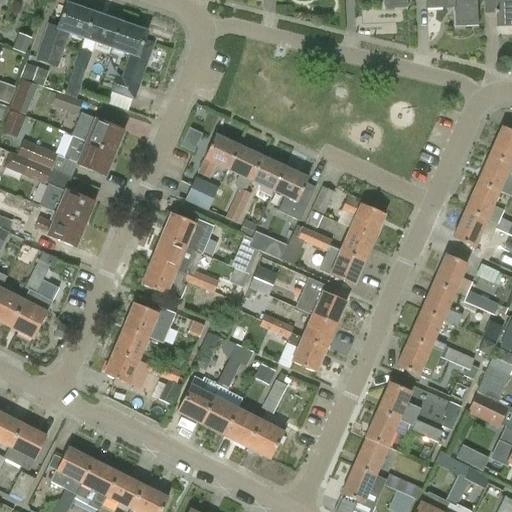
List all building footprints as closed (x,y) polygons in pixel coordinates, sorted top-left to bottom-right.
[(383,0),(384,10),(407,9),(406,0),(383,0)] [(476,0),(424,0),(425,8),(453,7),(454,28),(478,27),(476,0)] [(511,0),(483,0),(484,15),(496,15),(496,26),(511,25),(511,0)] [(68,35),(84,40),(93,15),(65,5),(57,28),(48,25),(35,61),(56,69),(68,35)] [(95,44),(111,49),(120,24),(93,15),(84,40),(80,50),(92,55),(95,44)] [(147,34),(120,24),(111,49),(129,56),(121,80),(116,78),(111,93),(134,100),(154,44),(144,41),(147,34)] [(13,50),(25,55),(31,38),(19,34),(13,50)] [(73,67),(85,71),(92,55),(80,50),(79,50),(73,67)] [(27,63),(22,78),(45,85),(50,70),(27,63)] [(0,97),(13,101),(17,86),(0,80),(0,97)] [(56,94),(52,106),(77,115),(81,103),(56,94)] [(19,138),(28,117),(12,110),(2,131),(19,138)] [(85,144),(114,156),(124,133),(95,121),(81,115),(76,128),(89,134),(85,144)] [(511,132),(501,128),(489,156),(511,166),(511,132)] [(215,166),(227,172),(238,147),(215,136),(203,161),(197,175),(209,180),(215,166)] [(114,156),(85,144),(75,139),(71,148),(68,147),(63,160),(76,166),(105,178),(114,156)] [(34,146),(28,161),(51,171),(57,155),(34,146)] [(249,182),(261,158),(238,147),(227,172),(239,177),(235,185),(246,190),(249,182)] [(511,166),(489,156),(477,184),(498,194),(499,193),(505,195),(510,182),(505,180),(511,166)] [(273,193),(284,169),(261,158),(249,182),(259,187),(273,193)] [(51,171),(28,161),(22,177),(44,186),(51,171)] [(296,204),(308,180),(284,169),(273,193),(284,198),(278,212),(299,222),(305,208),(296,204)] [(217,190),(195,179),(185,201),(207,212),(217,190)] [(465,212),(486,221),(498,194),(477,184),(465,212)] [(38,208),(52,213),(56,215),(84,227),(94,204),(65,192),(47,185),(38,208)] [(323,216),(333,193),(321,188),(311,210),(323,216)] [(250,195),(244,193),(238,190),(225,219),(237,225),(250,195)] [(349,229),(374,240),(384,216),(347,199),(341,212),(354,217),(349,229)] [(486,221),(465,212),(452,240),(474,249),(486,221)] [(84,227),(56,215),(52,213),(48,222),(39,219),(33,231),(47,237),(46,237),(75,249),(84,227)] [(195,225),(170,215),(160,239),(185,249),(202,256),(213,228),(197,221),(195,225)] [(0,228),(7,231),(11,221),(0,217),(0,228)] [(495,231),(509,237),(511,232),(511,224),(499,220),(495,231)] [(315,242),(318,235),(303,229),(297,241),(310,247),(312,241),(315,242)] [(339,252),(364,263),(374,240),(349,229),(339,251),(339,252)] [(331,242),(318,235),(315,242),(312,241),(310,247),(326,254),(329,247),(331,242)] [(185,249),(160,239),(150,262),(185,276),(192,279),(195,272),(202,256),(185,249)] [(284,250),(271,244),(266,255),(279,261),(284,250)] [(364,263),(339,252),(339,251),(329,247),(326,254),(317,271),(353,287),(364,263)] [(45,264),(50,266),(49,267),(53,269),(58,260),(48,256),(45,264)] [(432,284),(454,294),(467,265),(445,256),(432,284)] [(39,261),(33,273),(37,275),(35,279),(42,282),(49,267),(50,266),(45,264),(39,261)] [(183,281),(185,276),(150,262),(140,286),(165,297),(166,296),(179,302),(185,288),(181,286),(183,281)] [(232,302),(237,290),(195,272),(192,279),(185,276),(183,281),(232,302)] [(52,303),(36,294),(42,282),(35,279),(37,275),(33,273),(20,300),(23,302),(9,329),(33,341),(52,303)] [(420,312),(442,322),(454,294),(432,284),(420,312)] [(311,316),(335,327),(346,303),(308,287),(303,299),(316,305),(311,316)] [(23,302),(20,300),(0,289),(0,324),(9,329),(23,302)] [(463,303),(476,309),(478,304),(481,305),(484,299),(468,292),(463,303)] [(478,304),(476,309),(492,317),(498,306),(484,299),(481,305),(478,304)] [(159,308),(156,314),(133,305),(122,329),(147,339),(148,339),(163,345),(175,315),(159,308)] [(442,322),(420,312),(408,339),(430,349),(442,322)] [(511,355),(511,354),(511,314),(511,315),(496,349),(511,355)] [(276,329),(279,323),(263,316),(258,328),(271,333),(273,328),(276,329)] [(290,335),(325,351),(335,327),(311,316),(305,330),(294,325),(293,329),(279,323),(276,329),(273,328),(271,333),(287,341),(290,335)] [(498,339),(503,328),(490,323),(486,334),(498,339)] [(138,363),(147,339),(122,329),(113,352),(138,363)] [(290,335),(287,341),(285,345),(296,350),(290,364),(315,374),(325,351),(290,335)] [(430,349),(408,339),(396,369),(417,378),(424,364),(435,369),(439,359),(441,354),(430,349)] [(229,358),(241,364),(240,365),(246,368),(253,354),(236,345),(229,358)] [(457,361),(460,355),(444,348),(441,354),(439,359),(452,365),(454,360),(457,361)] [(511,356),(496,349),(487,368),(511,378),(511,356)] [(138,363),(113,352),(102,376),(127,387),(138,363)] [(454,360),(452,365),(468,372),(473,361),(460,355),(457,361),(454,360)] [(240,365),(241,364),(229,358),(223,371),(228,374),(227,377),(232,380),(240,365)] [(146,373),(162,380),(165,374),(162,373),(165,366),(151,361),(146,373)] [(254,379),(268,386),(275,372),(261,365),(254,379)] [(178,379),(181,373),(165,366),(162,373),(165,374),(162,380),(169,382),(176,385),(178,379)] [(473,382),(478,371),(478,370),(471,367),(468,372),(466,371),(463,377),(472,382),(473,382)] [(511,378),(487,368),(476,393),(497,403),(503,390),(511,393),(511,378)] [(228,374),(223,371),(215,387),(226,393),(232,380),(227,377),(228,374)] [(184,381),(178,379),(176,385),(169,382),(158,405),(168,410),(184,381)] [(268,395),(279,401),(286,387),(275,381),(268,395)] [(404,407),(410,393),(389,383),(377,412),(398,421),(409,426),(412,420),(415,412),(404,407)] [(176,413),(199,425),(213,398),(190,386),(176,413)] [(476,394),(467,413),(498,428),(507,410),(476,394)] [(279,401),(268,395),(261,409),(272,415),(279,401)] [(199,425),(223,437),(236,410),(213,398),(199,425)] [(246,449),(260,422),(236,410),(223,437),(246,449)] [(398,421),(377,412),(364,440),(365,440),(386,449),(398,421)] [(0,444),(9,449),(21,425),(0,414),(0,444)] [(409,426),(407,431),(437,444),(441,433),(412,420),(409,426)] [(284,434),(260,422),(246,449),(270,461),(284,434)] [(29,472),(46,438),(21,425),(9,449),(4,459),(29,472)] [(511,432),(505,429),(498,443),(511,450),(507,462),(511,464),(511,432)] [(387,450),(386,449),(365,440),(353,467),(375,477),(387,450)] [(456,458),(480,469),(486,455),(462,444),(456,458)] [(69,511),(76,496),(93,462),(67,449),(56,471),(55,471),(49,483),(64,491),(59,502),(65,505),(63,508),(69,511)] [(105,497),(117,474),(93,462),(76,496),(88,503),(86,507),(95,511),(98,511),(106,498),(105,497)] [(455,493),(462,496),(470,480),(465,477),(470,469),(456,462),(451,472),(458,475),(452,487),(457,490),(455,493)] [(385,482),(375,477),(353,467),(340,496),(362,505),(368,492),(379,496),(383,487),(385,482)] [(24,502),(35,480),(20,473),(9,495),(24,502)] [(105,497),(106,498),(131,510),(142,487),(117,474),(105,497)] [(383,487),(397,493),(399,488),(402,489),(404,483),(388,475),(385,482),(383,487)] [(399,488),(397,493),(413,500),(418,489),(404,483),(402,489),(399,488)] [(161,511),(168,500),(142,487),(131,510),(134,511),(161,511)] [(463,511),(456,508),(462,496),(455,493),(457,490),(452,487),(445,503),(448,504),(443,511),(463,511)] [(443,511),(448,504),(445,503),(427,494),(422,504),(419,502),(414,511),(443,511)] [(510,511),(511,509),(511,501),(504,498),(498,510),(501,511),(510,511)] [(67,511),(69,511),(63,508),(65,505),(59,502),(53,511),(67,511)]
